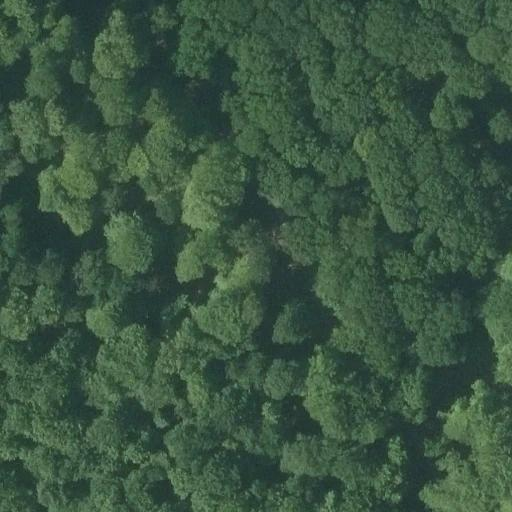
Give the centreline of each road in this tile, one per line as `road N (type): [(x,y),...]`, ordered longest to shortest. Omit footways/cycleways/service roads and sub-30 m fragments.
road 1 (track): [(137,0),(353,330),(461,511)]
road 2 (track): [(353,330),(0,241)]
